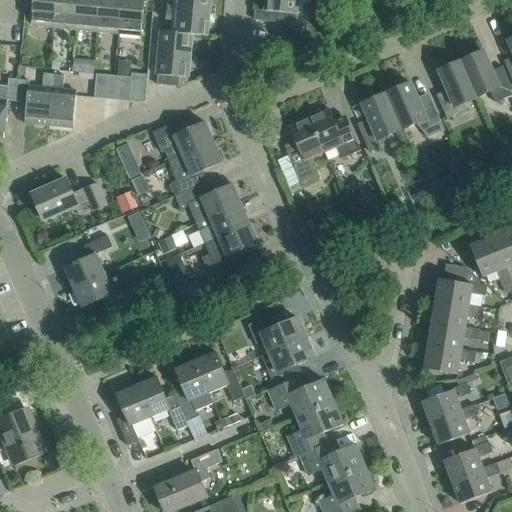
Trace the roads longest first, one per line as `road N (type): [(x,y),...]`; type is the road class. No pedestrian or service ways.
road 1 (residential): [(411,511),(385,414),(309,290),(243,115)]
road 2 (residential): [(243,115),(499,0)]
road 3 (residential): [(107,473),(0,229)]
road 4 (residential): [(230,82),(0,186)]
road 5 (residential): [(107,473),(125,476),(249,425)]
